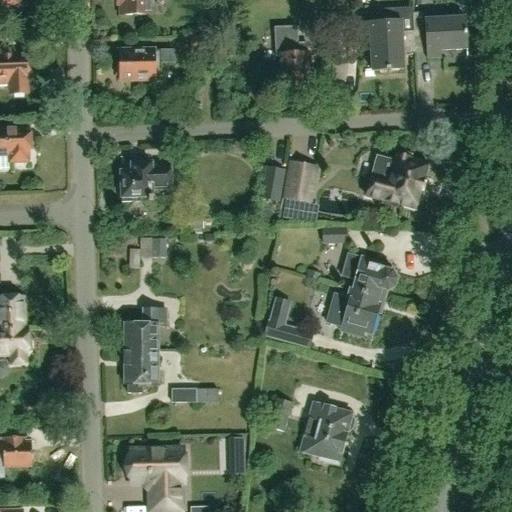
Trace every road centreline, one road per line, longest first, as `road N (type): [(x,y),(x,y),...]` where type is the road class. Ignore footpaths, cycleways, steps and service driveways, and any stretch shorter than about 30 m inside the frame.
road 1 (residential): [(92,511),(82,212)]
road 2 (secondary): [(440,511),(511,256)]
road 3 (residential): [(78,137),(337,124)]
road 4 (residential): [(78,137),(76,0)]
road 5 (residential): [(337,124),(341,0)]
